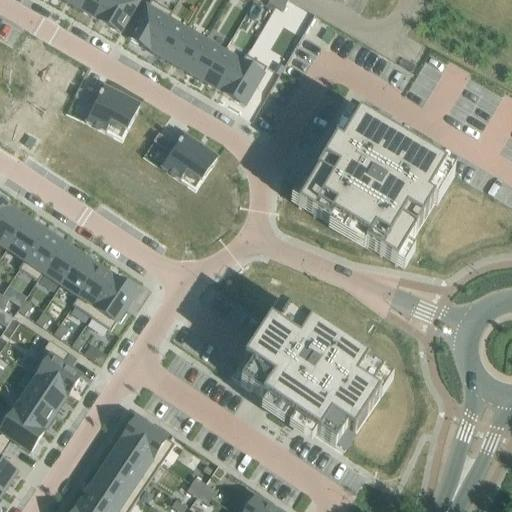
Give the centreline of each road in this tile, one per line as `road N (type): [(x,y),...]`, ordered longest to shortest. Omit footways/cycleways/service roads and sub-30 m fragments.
road 1 (residential): [(253,160),(280,144),(315,84),(333,71),(511,174)]
road 2 (residential): [(253,160),(0,4)]
road 3 (residential): [(138,367),(310,482),(328,511)]
road 4 (residential): [(467,329),(252,236)]
road 5 (residential): [(0,164),(180,278)]
road 6 (residential): [(138,367),(36,511)]
road 7 (tertiary): [(476,381),(444,511)]
road 8 (tertiary): [(449,511),(511,401)]
